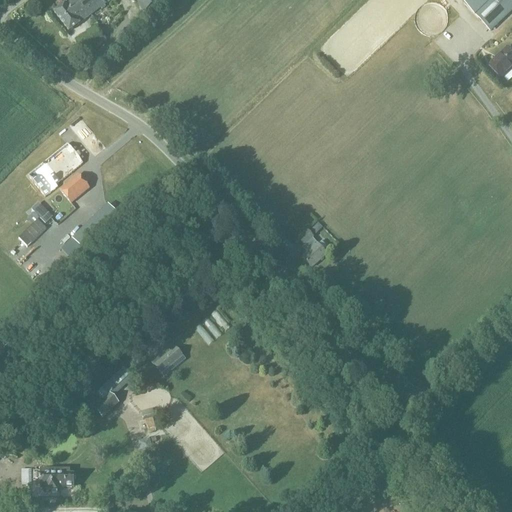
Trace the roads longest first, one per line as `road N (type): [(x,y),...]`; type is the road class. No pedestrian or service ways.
road 1 (tertiary): [(427,404),(304,301),(158,141),(0,28)]
road 2 (unknown): [(185,170),(178,209),(205,265),(150,322)]
road 3 (tertiary): [(323,511),(427,404)]
road 4 (tertiary): [(427,404),(511,316)]
